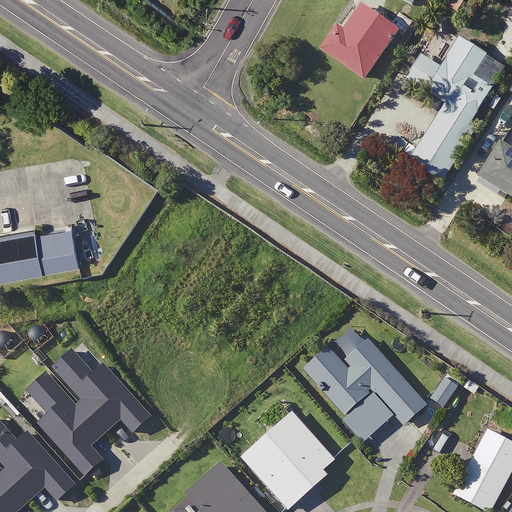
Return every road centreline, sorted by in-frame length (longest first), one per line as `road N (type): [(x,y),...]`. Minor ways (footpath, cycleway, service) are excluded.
road 1 (primary): [(187,113),(511,332)]
road 2 (primary): [(20,0),(187,113)]
road 3 (residential): [(252,0),(187,113)]
